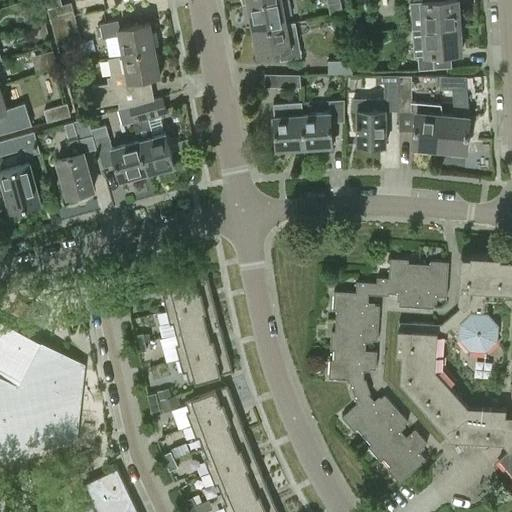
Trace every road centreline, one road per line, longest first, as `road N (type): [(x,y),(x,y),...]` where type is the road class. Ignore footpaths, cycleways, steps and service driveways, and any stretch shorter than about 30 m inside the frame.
road 1 (residential): [(341,511),(288,418),(242,214)]
road 2 (residential): [(511,220),(394,205),(242,214)]
road 3 (residential): [(242,214),(0,275)]
road 4 (residential): [(242,214),(199,0)]
